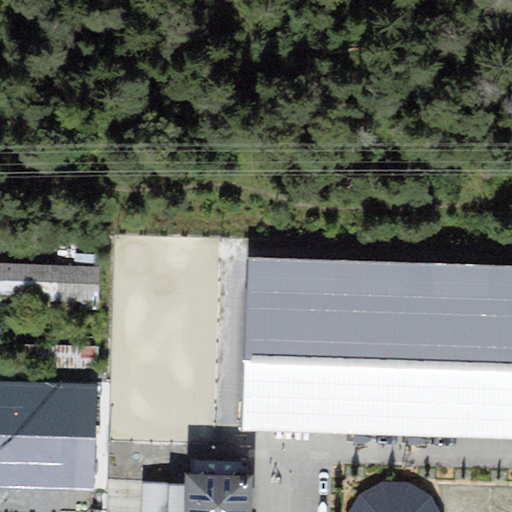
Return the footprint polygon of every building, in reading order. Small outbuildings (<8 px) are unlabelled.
[(101,263),(0,261),(0,299),(83,302),(83,310),(100,311),(101,263)] [(511,268),(241,261),(236,436),(511,443),(511,268)] [(50,348),(50,368),(99,369),(99,348),(50,348)] [(0,490),(90,494),(94,387),(0,383),(0,490)] [(185,485),(142,483),(141,511),(249,511),(251,476),(185,473),(185,485)] [(441,511),(436,501),(424,489),(408,482),(391,481),(375,485),(361,495),(350,508),(349,511),(441,511)]
